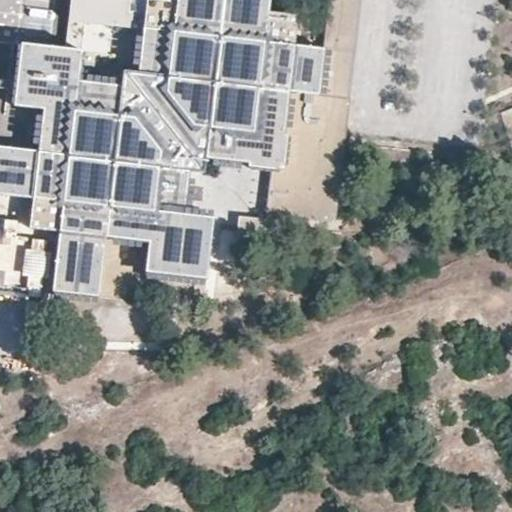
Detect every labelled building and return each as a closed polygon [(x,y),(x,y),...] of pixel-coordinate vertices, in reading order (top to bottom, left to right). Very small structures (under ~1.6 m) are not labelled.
[(74,0),(69,48),(24,42),(17,103),(43,107),(37,149),(0,144),(0,194),(31,198),(27,225),(61,229),(52,288),(98,295),(106,235),(147,241),(145,270),(204,277),(211,214),(185,210),(190,168),(204,169),(207,154),(251,159),(251,165),(271,168),(280,169),(280,164),(285,164),(288,144),(290,133),(285,132),(291,90),(318,92),(321,93),(327,47),(318,45),(298,44),(301,16),(274,12),(275,0),(74,0)] [(349,140),(365,0),(322,0),(318,45),(327,47),(321,93),(318,92),(291,90),(285,132),(290,133),(288,144),(285,164),(280,164),(280,169),(271,168),(264,218),(339,228),(349,140)] [(10,101),(17,41),(0,38),(0,100),(10,102),(10,101)] [(237,222),(239,238),(266,235),(265,219),(237,222)] [(27,252),(24,285),(48,287),(51,254),(27,252)]
